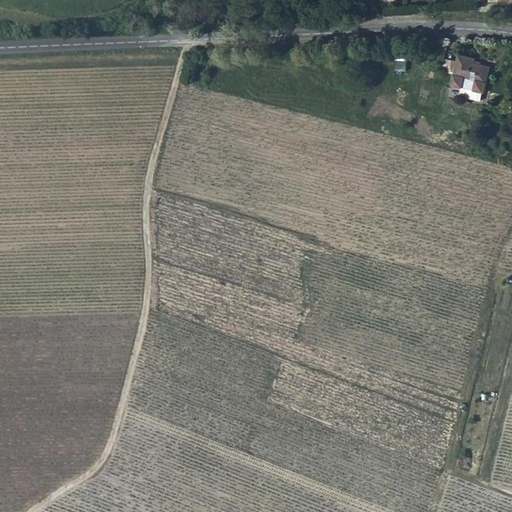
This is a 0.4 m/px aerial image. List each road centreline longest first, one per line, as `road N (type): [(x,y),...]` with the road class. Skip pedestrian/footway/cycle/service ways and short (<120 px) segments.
road 1 (track): [(191,38),(144,188),(145,296),(107,454),(34,511)]
road 2 (tertiary): [(511,33),(294,33),(0,48)]
